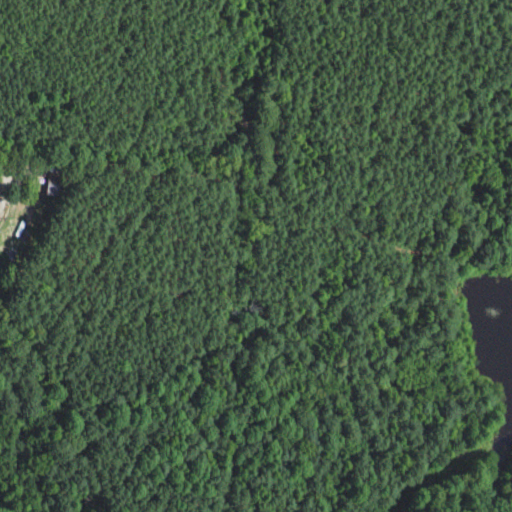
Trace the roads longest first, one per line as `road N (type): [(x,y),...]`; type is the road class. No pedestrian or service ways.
road 1 (track): [(221,0),(214,27),(225,72),(265,128),(268,178),(285,211),(344,236),(511,269)]
road 2 (track): [(268,178),(226,188),(72,158),(50,158),(25,172)]
